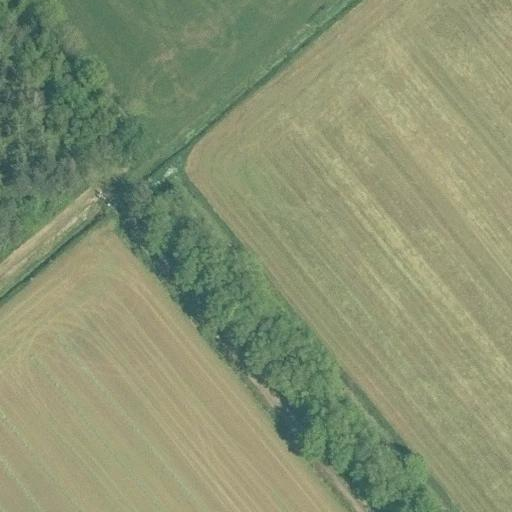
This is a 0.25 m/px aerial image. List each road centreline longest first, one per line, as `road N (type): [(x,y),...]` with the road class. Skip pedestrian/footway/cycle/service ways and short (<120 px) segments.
road 1 (track): [(357,511),(95,192)]
road 2 (track): [(95,192),(0,74)]
